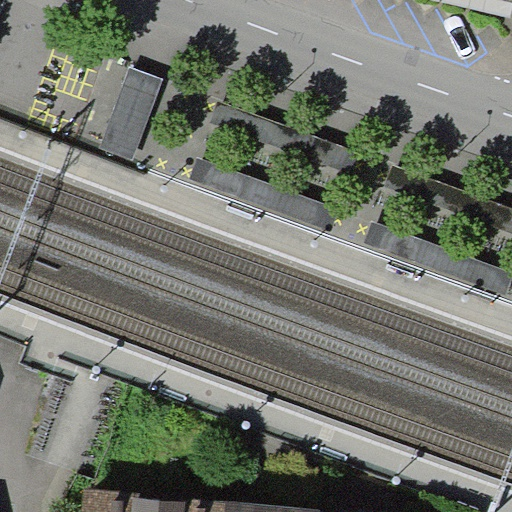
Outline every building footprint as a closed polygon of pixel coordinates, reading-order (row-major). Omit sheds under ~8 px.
[(163,78),(131,66),(101,148),(133,160),(163,78)] [(365,152),(218,99),(210,123),(356,175),(365,152)] [(344,210),(197,157),(189,181),(336,233),(344,210)] [(511,205),(392,162),(383,186),(511,231),(511,205)] [(511,270),(372,220),(363,244),(510,296),(511,290),(511,270)] [(82,511),(224,511),(226,499),(84,487),(82,511)] [(320,511),(321,507),(226,499),(224,511),(320,511)]
